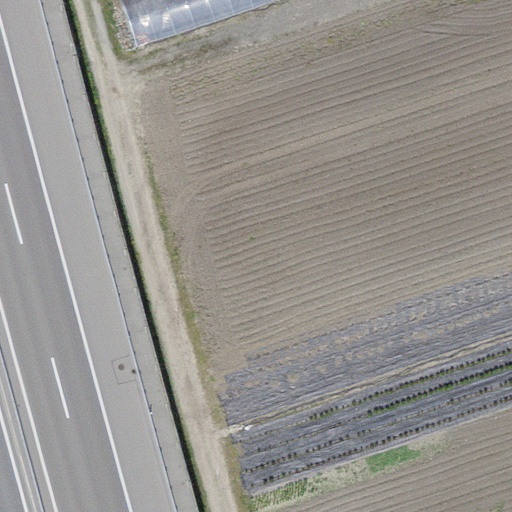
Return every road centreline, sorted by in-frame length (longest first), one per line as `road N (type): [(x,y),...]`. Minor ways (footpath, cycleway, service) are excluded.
road 1 (track): [(220,511),(82,0)]
road 2 (motorway): [(94,511),(0,160)]
